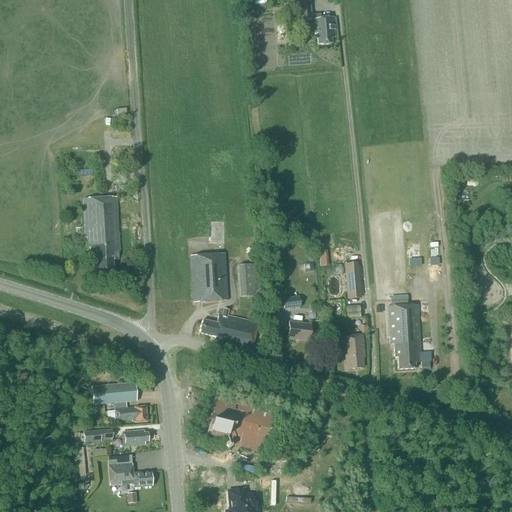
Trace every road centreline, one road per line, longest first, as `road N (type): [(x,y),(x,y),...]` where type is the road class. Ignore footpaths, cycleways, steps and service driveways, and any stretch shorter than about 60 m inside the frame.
road 1 (unclassified): [(511,446),(196,344),(150,350)]
road 2 (unknown): [(139,338),(151,298),(128,0)]
road 3 (secondary): [(150,350),(111,320),(0,284)]
road 4 (secondary): [(177,511),(165,390),(150,350)]
